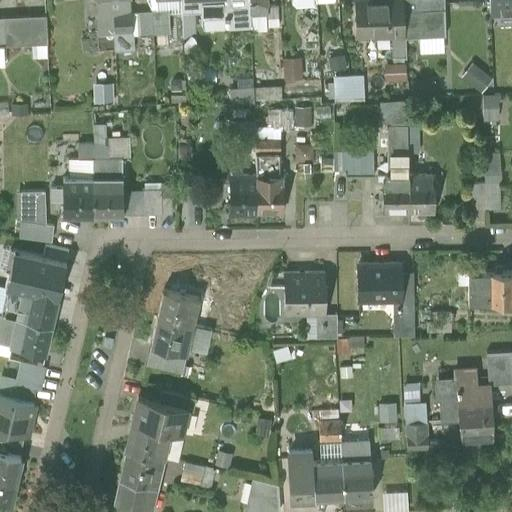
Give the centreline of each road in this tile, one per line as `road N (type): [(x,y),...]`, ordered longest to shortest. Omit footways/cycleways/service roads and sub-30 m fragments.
road 1 (residential): [(511,237),(149,238)]
road 2 (residential): [(149,238),(98,238),(33,511)]
road 3 (residential): [(149,238),(81,511)]
